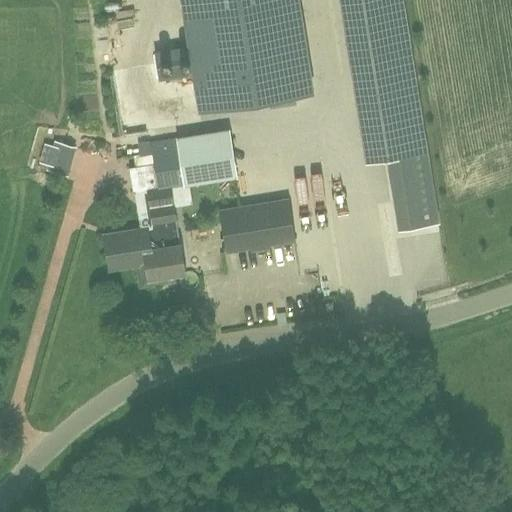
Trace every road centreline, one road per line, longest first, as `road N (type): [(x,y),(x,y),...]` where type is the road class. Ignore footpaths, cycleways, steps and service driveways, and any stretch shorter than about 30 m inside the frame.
road 1 (unclassified): [(1,511),(89,422),(183,380),(511,301)]
road 2 (unknown): [(468,316),(374,238),(334,119),(312,0)]
